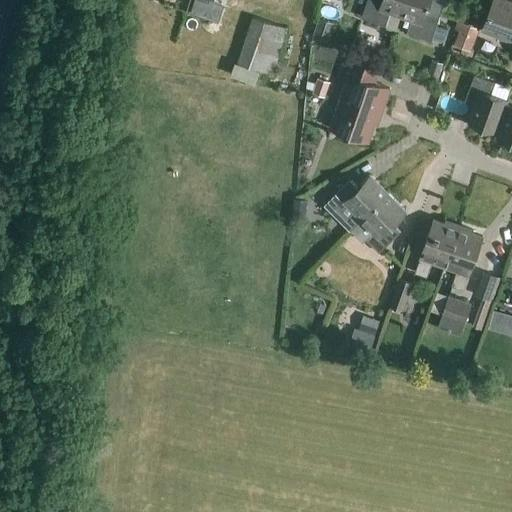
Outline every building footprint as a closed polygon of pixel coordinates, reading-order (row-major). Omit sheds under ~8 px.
[(402,16),(407,0),(368,0),(362,18),(386,27),(391,12),(402,16)] [(407,0),(402,16),(412,19),(407,34),(431,42),(439,19),(427,15),(432,0),(407,0)] [(511,2),(505,0),(494,0),(484,29),(511,39),(511,2)] [(290,27),(254,13),(238,60),(272,73),(290,27)] [(319,18),(313,37),(328,42),(334,23),(319,18)] [(462,22),(454,46),(472,52),(480,29),(462,22)] [(162,44),(161,62),(177,63),(178,45),(162,44)] [(381,116),(390,89),(375,84),(380,68),(347,57),(340,77),(348,80),(331,128),(369,141),(378,115),(381,116)] [(433,60),(426,78),(436,82),(443,63),(433,60)] [(502,118),(507,105),(508,99),(492,94),(497,82),(476,75),(466,103),(477,107),(471,123),(501,134),(506,120),(502,118)] [(318,78),(313,93),(324,97),(329,82),(318,78)] [(506,120),(501,134),(499,139),(511,143),(511,106),(507,105),(502,118),(506,120)] [(351,231),(389,193),(371,174),(362,183),(365,186),(361,191),(350,180),(325,205),(351,231)] [(389,193),(351,231),(363,242),(367,239),(381,253),(402,232),(392,221),(396,217),(399,220),(408,211),(389,193)] [(294,198),(292,210),(305,211),(306,199),(294,198)] [(446,266),(460,225),(447,221),(447,223),(435,219),(416,273),(428,277),(433,262),(446,266)] [(460,225),(446,266),(458,271),(453,286),(465,290),(484,236),(473,232),(474,230),(460,225)] [(477,298),(491,302),(499,278),(485,274),(477,298)] [(404,311),(414,283),(401,279),(391,307),(404,311)] [(465,322),(471,303),(448,295),(442,315),(465,322)] [(370,351),(375,335),(355,329),(350,344),(370,351)]
